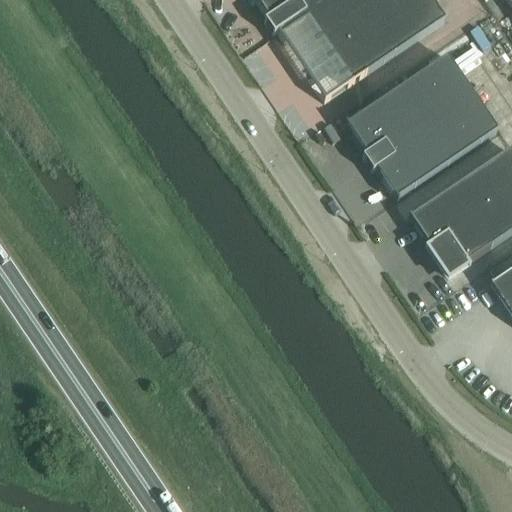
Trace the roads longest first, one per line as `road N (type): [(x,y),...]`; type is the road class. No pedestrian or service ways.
road 1 (unclassified): [(511,453),(460,418),(411,367),(166,0)]
road 2 (trunk): [(164,511),(0,268)]
